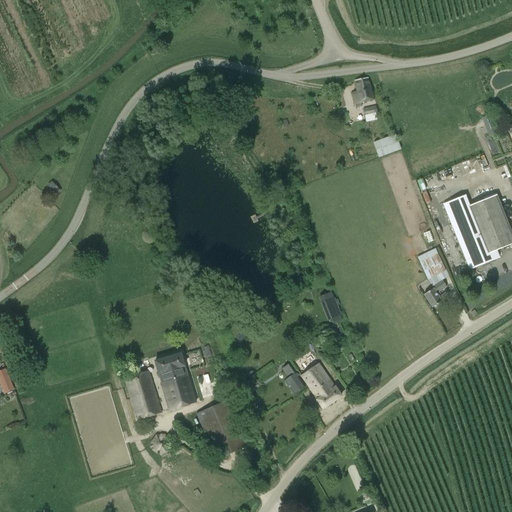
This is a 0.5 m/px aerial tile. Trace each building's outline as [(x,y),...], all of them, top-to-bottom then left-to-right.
[(354,105),(356,104),(357,108),(361,107),(361,103),(374,100),(368,77),(354,81),(357,92),(351,93),(354,105)] [(366,122),(377,119),(375,114),(377,113),(376,106),(363,109),(366,122)] [(498,134),(495,127),(497,126),(492,113),(484,117),(492,137),(498,134)] [(280,123),(282,129),(288,127),(285,120),(280,123)] [(395,134),(373,143),(378,158),(400,149),(395,134)] [(46,193),(51,197),(55,193),(51,189),(46,193)] [(465,198),(444,207),(469,269),(499,257),(496,250),(511,243),(511,235),(496,197),(469,208),(465,198)] [(417,258),(427,280),(445,271),(437,254),(438,254),(435,249),(417,258)] [(432,287),(433,289),(424,295),(432,308),(441,301),(436,293),(446,287),(442,281),(432,287)] [(342,315),(336,301),(334,297),(320,303),(328,321),(342,315)] [(185,366),(184,366),(180,354),(155,362),(158,374),(168,411),(196,403),(185,366)] [(293,395),(304,387),(289,364),(282,369),(288,378),(284,381),(293,395)] [(322,409),(340,396),(334,387),(334,388),(318,364),(300,376),(317,400),(316,400),(322,409)] [(0,383),(4,393),(13,390),(5,369),(0,370),(0,383)] [(137,421),(162,413),(149,370),(124,378),(137,421)] [(228,400),(196,414),(216,460),(247,446),(228,400)] [(171,451),(170,437),(155,434),(148,445),(159,456),(171,451)]
